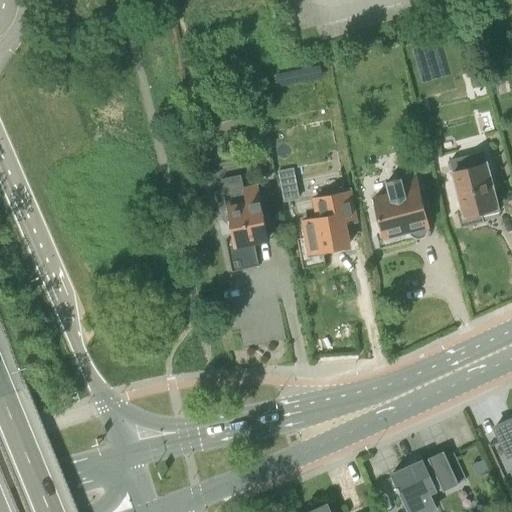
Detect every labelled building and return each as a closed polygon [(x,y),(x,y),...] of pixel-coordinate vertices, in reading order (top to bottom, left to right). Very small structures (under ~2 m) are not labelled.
[(461,227),(483,222),(481,216),(499,211),(484,151),(451,160),(464,210),(456,212),(461,227)] [(380,249),(428,237),(431,232),(414,165),(398,169),(400,177),(388,180),(392,193),(375,198),(384,233),(376,235),(380,249)] [(224,212),(222,216),(223,219),(225,223),(231,223),(235,245),(226,247),(231,272),(258,266),(253,241),(269,238),(259,185),(245,187),(243,174),(222,178),(225,191),(228,209),(224,212)] [(296,189),(280,192),(282,203),(298,200),(296,189)] [(302,268),(325,264),(323,252),(348,247),(345,229),(348,228),(346,221),(355,219),(349,191),(315,197),(319,217),(306,219),(309,238),(297,240),(302,268)] [(500,439),(488,445),(496,462),(508,457),(511,455),(511,420),(495,428),(500,439)] [(444,490),(445,491),(459,485),(459,484),(467,480),(454,453),(446,457),(444,451),(429,458),(432,464),(426,467),(423,460),(392,474),(398,487),(397,488),(399,493),(401,492),(407,505),(407,504),(410,511),(428,511),(436,509),(431,498),(438,495),(437,494),(444,490)]
